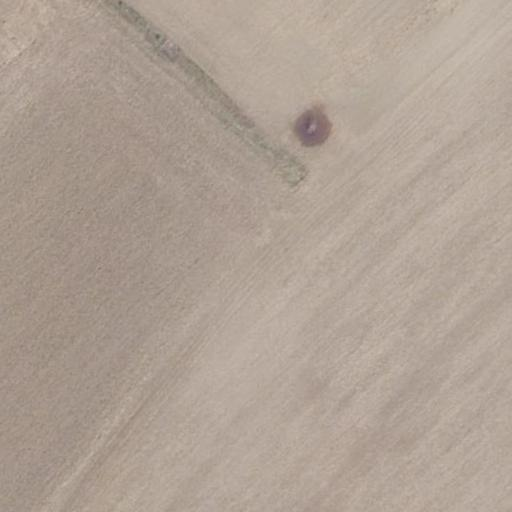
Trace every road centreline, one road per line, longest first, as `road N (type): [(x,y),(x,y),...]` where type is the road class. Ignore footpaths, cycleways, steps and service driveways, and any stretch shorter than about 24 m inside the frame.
road 1 (track): [(319,207),(82,0)]
road 2 (track): [(319,207),(511,21)]
